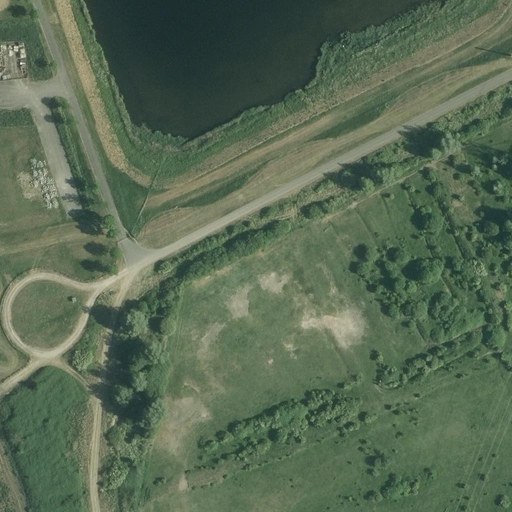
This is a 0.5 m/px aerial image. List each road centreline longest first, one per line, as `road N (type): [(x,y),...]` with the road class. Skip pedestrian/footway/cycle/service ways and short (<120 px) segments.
road 1 (unclassified): [(137,266),(511,72)]
road 2 (unclassified): [(94,288),(37,274),(8,297),(11,335),(33,352),(51,353),(73,343),(91,297)]
road 3 (track): [(137,266),(99,395),(99,511)]
road 4 (unclassified): [(118,223),(36,0)]
